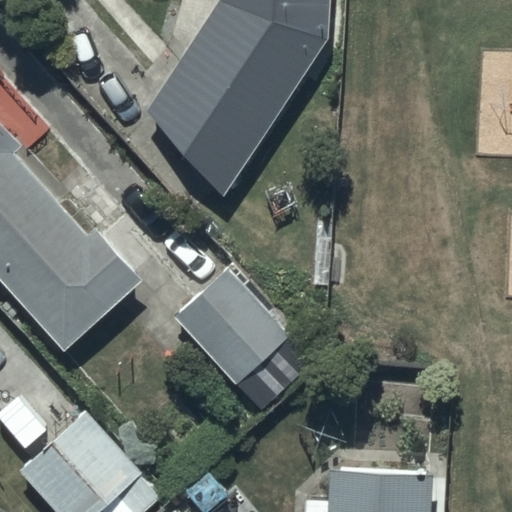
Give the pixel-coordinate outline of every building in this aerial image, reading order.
[(330,40),(330,0),(221,0),(221,1),(150,113),(225,194),(330,40)] [(0,118),(0,273),(69,349),(145,280),(99,230),(91,237),(15,154),(24,145),(0,118)] [(227,268),(175,317),(240,386),(292,337),(227,268)] [(92,409),(22,470),(58,511),(146,511),(152,508),(133,486),(148,472),(92,409)] [(432,511),(433,470),(334,469),(333,499),(307,498),(306,511),(432,511)]
